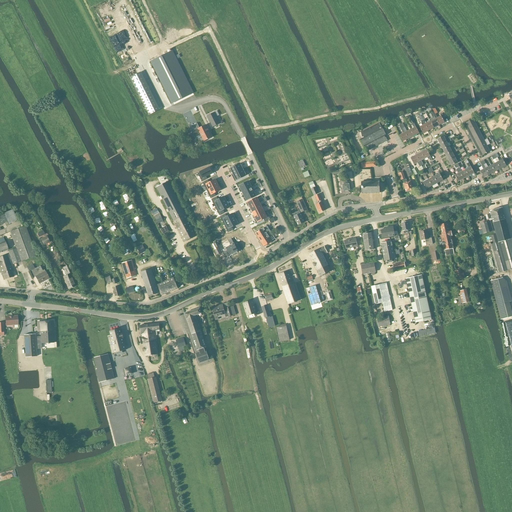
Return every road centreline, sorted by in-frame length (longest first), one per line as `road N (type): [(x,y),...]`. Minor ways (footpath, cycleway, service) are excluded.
road 1 (tertiary): [(29,304),(163,314),(272,266),(314,238),(377,219)]
road 2 (unclassified): [(30,292),(151,303),(262,255)]
road 3 (track): [(239,133),(470,85)]
road 4 (tertiary): [(377,219),(511,193)]
road 5 (track): [(139,169),(201,281)]
road 6 (unclassified): [(262,255),(326,216),(374,205)]
